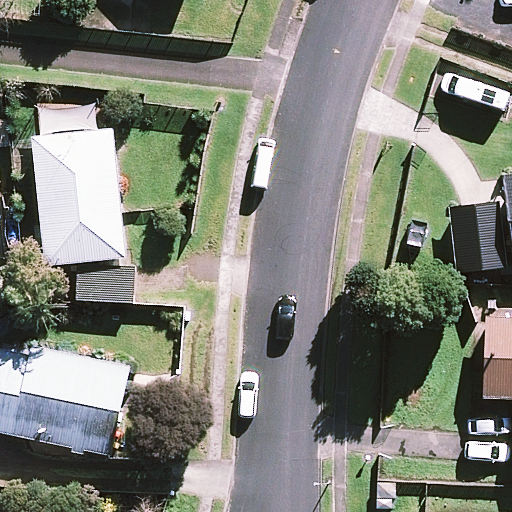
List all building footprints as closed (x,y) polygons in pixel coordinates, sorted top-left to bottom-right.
[(111,135),(29,144),(41,270),(124,262),(119,216),(111,135)] [(511,179),(501,181),(511,273),(511,272),(511,179)] [(447,213),(454,277),(504,271),(497,207),(447,213)] [(131,306),(133,272),(76,269),(74,303),(131,306)] [(479,405),(511,406),(511,322),(483,322),(479,405)] [(0,354),(0,438),(107,463),(129,369),(30,347),(27,361),(0,354)]
